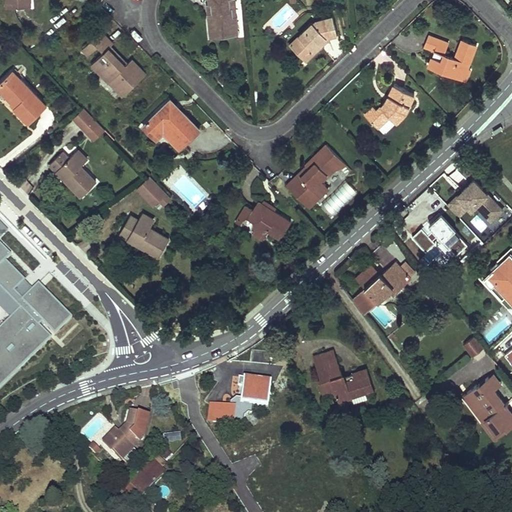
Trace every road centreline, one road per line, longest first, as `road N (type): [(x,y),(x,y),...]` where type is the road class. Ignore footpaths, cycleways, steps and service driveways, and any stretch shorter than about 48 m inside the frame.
road 1 (tertiary): [(510,83),(258,322),(178,363)]
road 2 (residential): [(151,0),(154,39),(230,119),(261,135),(281,129),(414,0)]
road 3 (residential): [(105,293),(0,185)]
road 4 (tertiary): [(126,374),(47,402),(0,435)]
